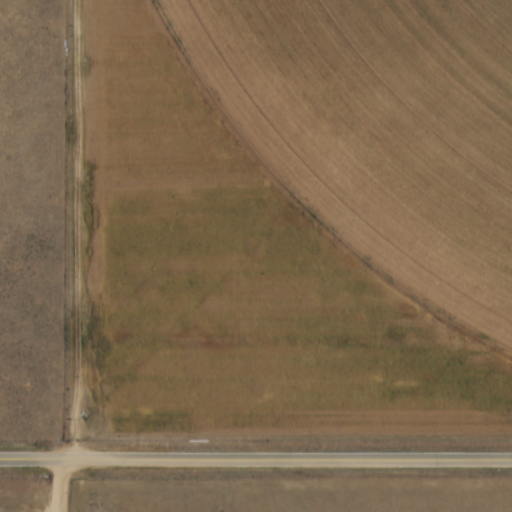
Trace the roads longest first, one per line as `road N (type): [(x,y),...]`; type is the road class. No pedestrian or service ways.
road 1 (tertiary): [(511,459),(0,458)]
road 2 (residential): [(64,459),(70,0)]
